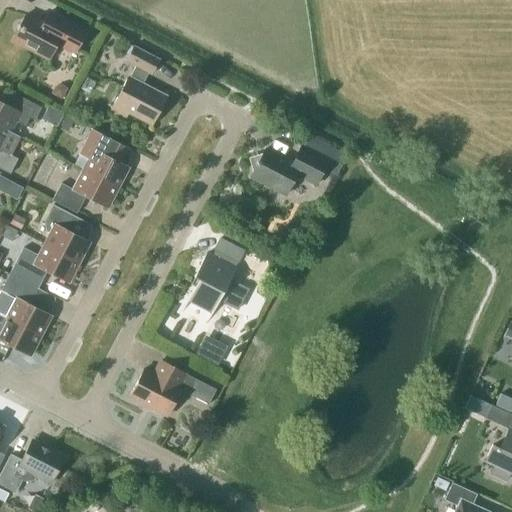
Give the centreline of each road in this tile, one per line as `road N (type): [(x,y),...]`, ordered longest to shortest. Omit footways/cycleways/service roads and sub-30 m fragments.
road 1 (residential): [(83,424),(232,123),(193,102),(40,399)]
road 2 (residential): [(246,511),(83,424)]
